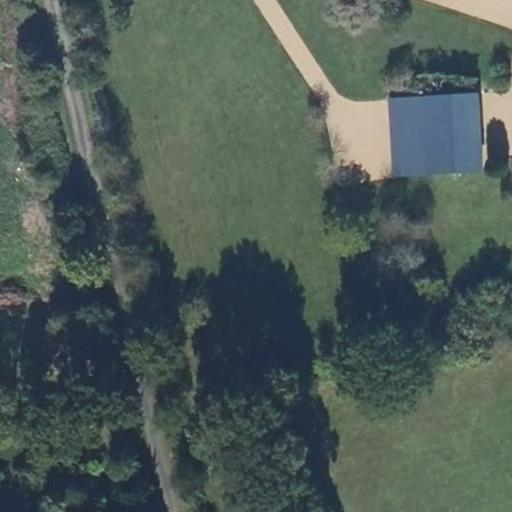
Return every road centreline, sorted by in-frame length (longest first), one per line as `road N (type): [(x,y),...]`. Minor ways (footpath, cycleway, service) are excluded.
road 1 (unclassified): [(54,0),(178,511)]
road 2 (track): [(370,135),(272,0)]
